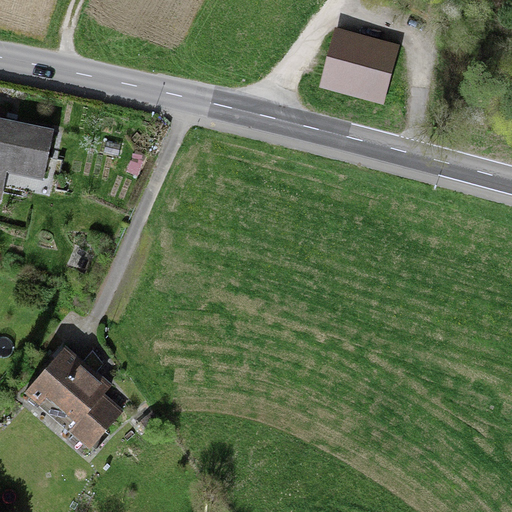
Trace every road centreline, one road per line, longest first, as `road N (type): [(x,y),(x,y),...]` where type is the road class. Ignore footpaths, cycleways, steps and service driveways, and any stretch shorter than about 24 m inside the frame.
road 1 (secondary): [(511,178),(0,57)]
road 2 (track): [(261,115),(336,0)]
